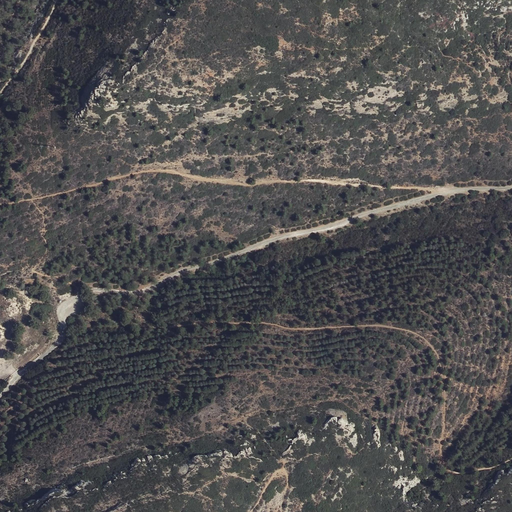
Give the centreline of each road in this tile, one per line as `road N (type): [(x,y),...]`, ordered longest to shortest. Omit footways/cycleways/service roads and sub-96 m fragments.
road 1 (unclassified): [(0,397),(60,340),(61,308),(79,295),(142,292),(279,237),(441,192),(511,187)]
road 2 (track): [(73,298),(78,313),(147,326),(217,319),(413,330),(439,360),(444,465),(468,472),(511,459)]
road 3 (track): [(32,198),(47,247),(32,268),(79,295)]
